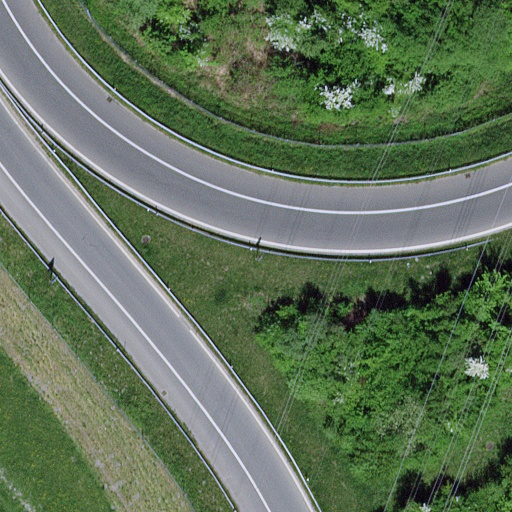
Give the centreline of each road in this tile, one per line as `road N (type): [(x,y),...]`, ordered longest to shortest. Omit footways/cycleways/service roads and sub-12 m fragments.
road 1 (motorway): [(511,199),(432,220),(254,196),(116,130),(11,0)]
road 2 (motorway): [(0,113),(126,268),(299,511)]
